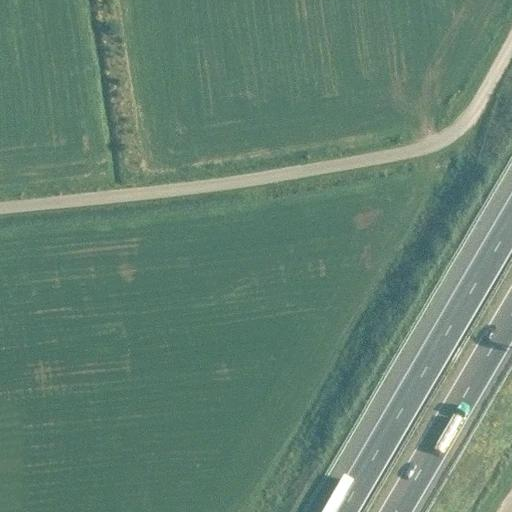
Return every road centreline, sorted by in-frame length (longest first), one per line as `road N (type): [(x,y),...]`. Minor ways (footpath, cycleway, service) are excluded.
road 1 (unclassified): [(0,216),(249,184),(419,150),(446,140),(470,117),(511,41)]
road 2 (motorway): [(511,215),(339,511)]
road 3 (motorway): [(399,511),(511,325)]
